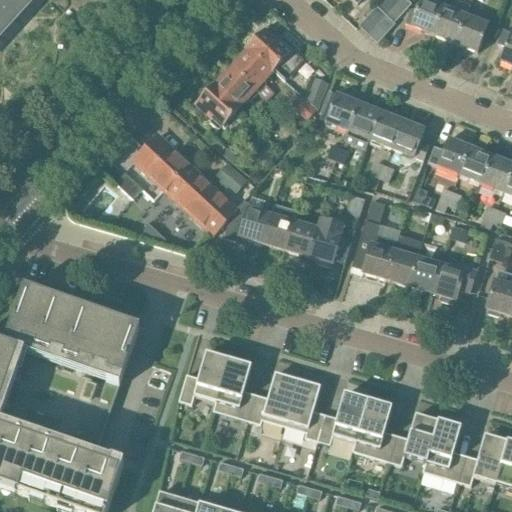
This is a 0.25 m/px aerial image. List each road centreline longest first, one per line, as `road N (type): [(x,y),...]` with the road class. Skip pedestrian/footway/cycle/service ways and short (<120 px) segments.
road 1 (residential): [(511,383),(44,246),(10,216)]
road 2 (residential): [(511,128),(354,63),(288,0)]
road 3 (secondary): [(45,164),(199,0)]
